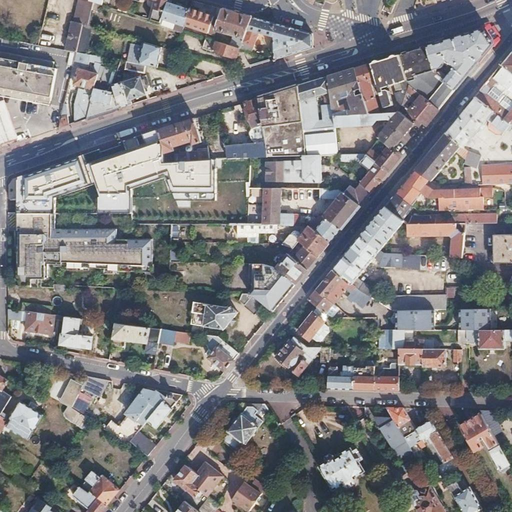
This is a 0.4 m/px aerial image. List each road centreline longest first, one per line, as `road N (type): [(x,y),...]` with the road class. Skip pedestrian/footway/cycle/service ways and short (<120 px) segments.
road 1 (secondary): [(218,394),(511,37)]
road 2 (primary): [(0,170),(312,72)]
road 3 (residential): [(218,394),(511,403)]
road 4 (primary): [(350,46),(72,133)]
road 5 (secondary): [(5,350),(189,385),(211,401)]
road 6 (primary): [(312,72),(511,2)]
road 7 (primary): [(486,0),(350,46)]
road 8 (secondary): [(211,401),(121,511)]
